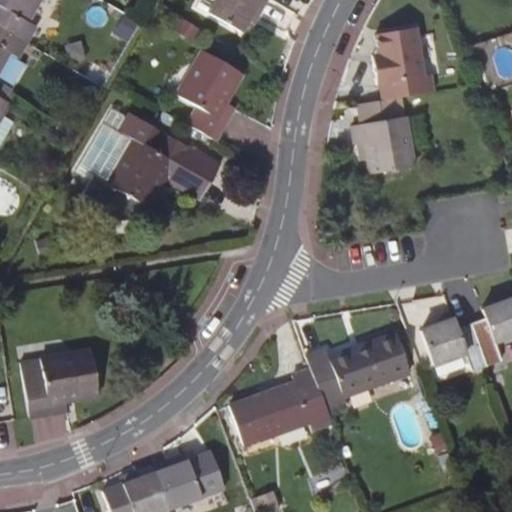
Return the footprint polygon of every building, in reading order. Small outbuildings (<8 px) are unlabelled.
[(0,0),(0,28),(24,43),(32,28),(24,23),(36,0),(0,0)] [(265,0),(215,0),(206,15),(239,34),(251,15),(255,17),(265,0)] [(24,43),(0,28),(0,63),(6,53),(14,58),(24,43)] [(378,85),(381,101),(399,98),(433,93),(430,75),(423,76),(414,28),(373,35),(377,55),(378,63),(372,64),(376,85),(378,85)] [(185,124),(212,140),(230,107),(221,102),(237,73),(200,52),(174,95),(194,107),(185,124)] [(0,97),(0,140),(10,124),(0,117),(0,114),(7,102),(0,97)] [(354,145),(356,144),(365,143),(368,160),(371,174),(412,168),(405,117),(402,118),(399,98),(381,101),(358,105),(361,124),(351,126),(354,145)] [(211,166),(124,116),(114,133),(130,142),(104,187),(89,179),(80,194),(102,207),(98,215),(109,222),(128,220),(137,206),(144,209),(161,181),(193,198),(211,166)] [(359,162),(368,160),(365,143),(356,144),(359,162)] [(477,324),(493,365),(506,360),(499,342),(511,337),(511,299),(487,309),(491,318),(477,324)] [(493,365),(477,324),(463,329),(459,320),(427,331),(440,365),(472,353),(478,370),(493,365)] [(317,369),(332,409),(352,402),(348,391),(411,366),(396,327),(374,335),(376,340),(333,355),(329,344),(311,350),(317,369)] [(23,389),(28,420),(66,413),(64,403),(97,399),(89,355),(39,363),(19,367),(23,389)] [(337,422),(332,409),(317,369),(298,376),(302,387),(270,400),(268,394),(236,406),(251,446),(316,422),(318,429),(337,422)] [(158,463),(174,507),(230,487),(217,450),(192,458),(174,464),(172,457),(158,463)] [(190,451),(172,457),(174,464),(192,458),(190,451)] [(143,477),(127,482),(107,489),(114,511),(175,511),(174,507),(158,463),(141,469),(143,477)] [(124,475),(127,482),(143,477),(141,469),(124,475)]
